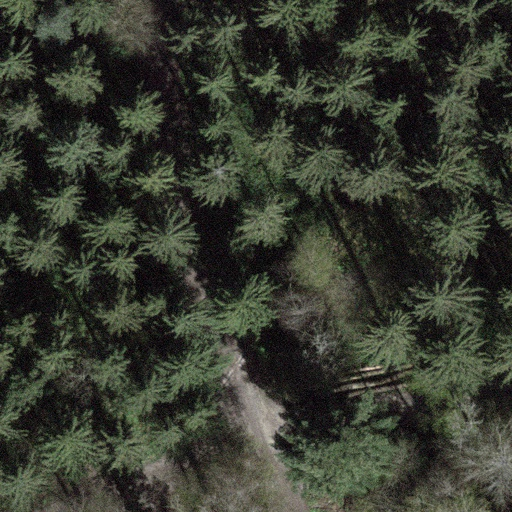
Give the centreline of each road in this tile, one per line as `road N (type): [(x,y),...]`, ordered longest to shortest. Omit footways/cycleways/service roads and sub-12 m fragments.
road 1 (track): [(262,440),(226,362),(170,94)]
road 2 (track): [(262,440),(432,401),(511,392)]
road 3 (track): [(104,511),(262,440)]
